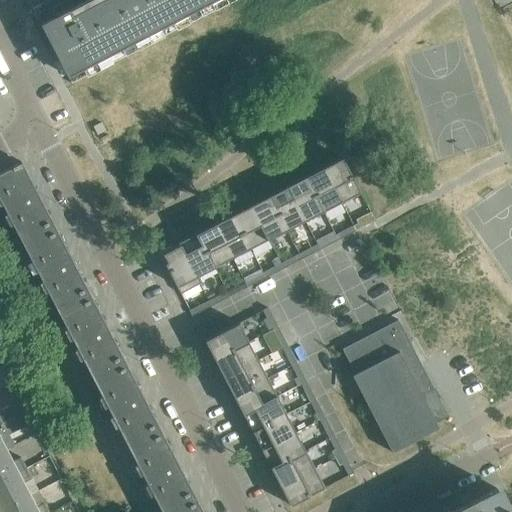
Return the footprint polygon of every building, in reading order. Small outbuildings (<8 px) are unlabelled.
[(27,0),(33,10),(40,23),(67,75),(71,83),(231,0),(27,0)] [(359,191),(342,157),(323,167),(340,201),(359,191)] [(202,511),(21,161),(17,164),(16,163),(11,166),(12,166),(0,172),(0,199),(162,511),(202,511)] [(323,167),(305,176),(322,210),(340,201),(323,167)] [(322,210),(305,176),(286,186),(304,220),(322,210)] [(286,186),(268,195),(286,229),(304,220),(286,186)] [(286,229),(268,195),(250,204),(268,239),(286,229)] [(250,204),(232,214),(250,248),(268,239),(250,204)] [(250,248),(232,214),(214,223),(232,257),(250,248)] [(374,220),(372,215),(360,221),(363,226),(374,220)] [(214,223),(196,233),(214,267),(232,257),(214,223)] [(346,228),(335,234),(337,239),(349,233),(346,228)] [(214,267),(196,233),(178,242),(195,276),(197,275),(214,267)] [(325,245),(337,239),(335,234),(323,240),(325,245)] [(201,282),(197,275),(195,276),(178,242),(159,252),(180,293),(201,282)] [(310,247),(298,253),(301,258),(313,252),(310,247)] [(289,264),(301,258),(298,253),(287,259),(289,264)] [(274,266),(262,272),(265,277),(277,271),(274,266)] [(253,283),(265,277),(262,272),(250,278),(253,283)] [(238,284),(226,291),(229,296),(240,289),(238,284)] [(217,302),(229,296),(226,291),(214,297),(217,302)] [(296,360),(324,346),(297,291),(278,301),(285,315),(276,319),(296,360)] [(203,309),(201,304),(189,310),(191,315),(203,309)] [(266,317),(272,329),(277,326),(271,315),(266,317)] [(398,319),(342,348),(354,373),(352,375),(392,452),(439,428),(438,426),(437,427),(435,423),(447,417),(448,417),(398,319)] [(248,341),(238,322),(204,340),(214,359),(248,341)] [(283,338),(277,326),(272,329),(278,341),(283,338)] [(214,359),(224,377),(258,359),(248,341),(214,359)] [(285,353),(291,365),(296,362),(290,351),(285,353)] [(258,359),(224,377),(233,395),(267,377),(258,359)] [(302,374),(296,362),(291,365),(297,377),(302,374)] [(233,395),(242,413),(276,396),(267,377),(233,395)] [(304,390),(310,401),(315,399),(309,387),(304,390)] [(286,414),(276,396),(242,413),(252,431),(286,414)] [(321,410),(315,399),(310,401),(316,413),(321,410)] [(252,431),(261,449),(295,432),(286,414),(252,431)] [(322,426),(328,437),(333,435),(327,423),(322,426)] [(261,449),(271,467),(305,450),(295,432),(261,449)] [(340,447),(333,435),(328,437),(334,449),(340,447)] [(14,446),(4,451),(0,453),(0,482),(26,469),(14,446)] [(271,467),(280,486),(314,468),(305,450),(271,467)] [(342,463),(348,475),(353,472),(347,460),(342,463)] [(314,468),(280,486),(290,505),(324,487),(314,468)] [(0,482),(0,509),(0,511),(28,497),(38,492),(26,469),(0,482)] [(509,511),(496,488),(472,500),(470,495),(460,500),(463,505),(450,511),(509,511)] [(28,497),(0,511),(1,511),(48,511),(44,503),(34,508),(28,497)]
